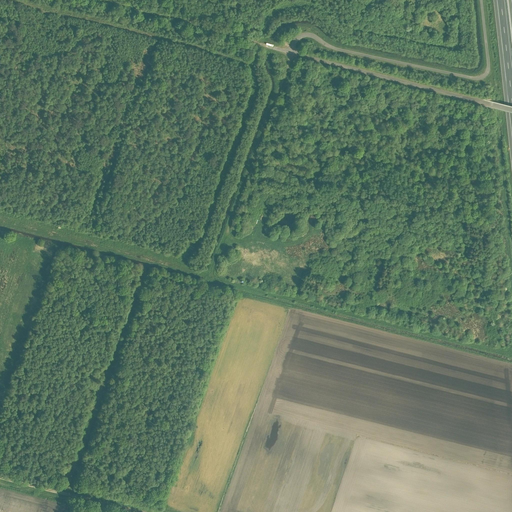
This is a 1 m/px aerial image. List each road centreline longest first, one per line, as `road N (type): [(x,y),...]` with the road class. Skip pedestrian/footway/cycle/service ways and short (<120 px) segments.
road 1 (track): [(261,206),(248,237),(226,232),(209,278),(511,355)]
road 2 (track): [(481,0),(490,64),(483,78),(344,51),(307,34),(290,52)]
road 3 (track): [(511,106),(290,52)]
road 4 (track): [(290,52),(226,232)]
road 5 (track): [(0,476),(149,511)]
